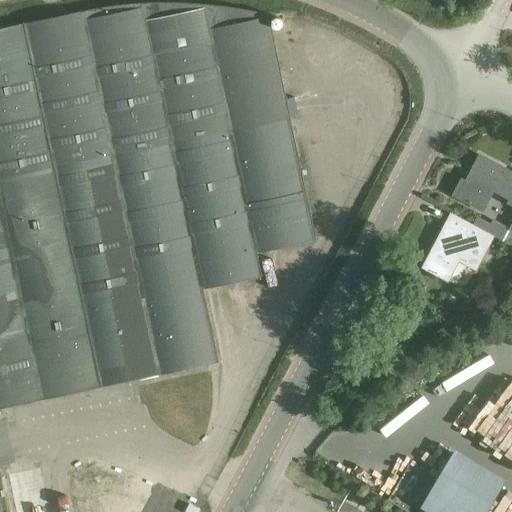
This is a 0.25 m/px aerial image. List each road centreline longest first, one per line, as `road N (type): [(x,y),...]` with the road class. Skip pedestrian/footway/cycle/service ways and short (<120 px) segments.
road 1 (unclassified): [(232,511),(464,68)]
road 2 (unknown): [(8,511),(6,458),(14,445),(50,430),(162,455),(297,511)]
road 3 (unknown): [(279,422),(328,442),(379,447),(511,367)]
road 4 (unclassified): [(464,68),(332,0)]
